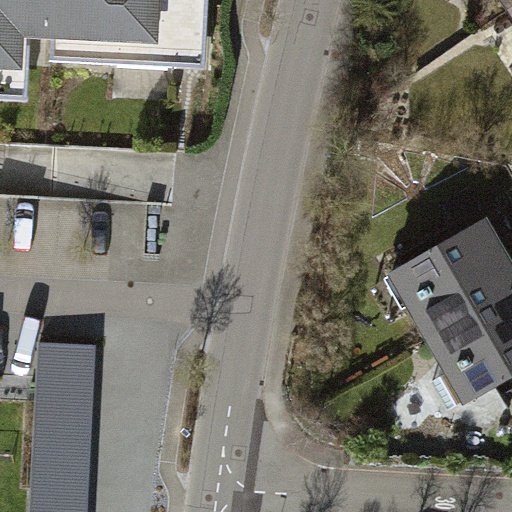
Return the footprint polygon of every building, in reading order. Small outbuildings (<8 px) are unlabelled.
[(0,0),(0,80),(14,81),(16,49),(147,56),(150,0),(0,0)] [(511,0),(485,0),(511,39),(511,0)] [(426,372),(511,324),(511,276),(493,243),(387,302),(426,372)] [(511,324),(426,372),(462,435),(511,406),(511,324)] [(88,511),(97,347),(41,343),(32,511),(88,511)]
